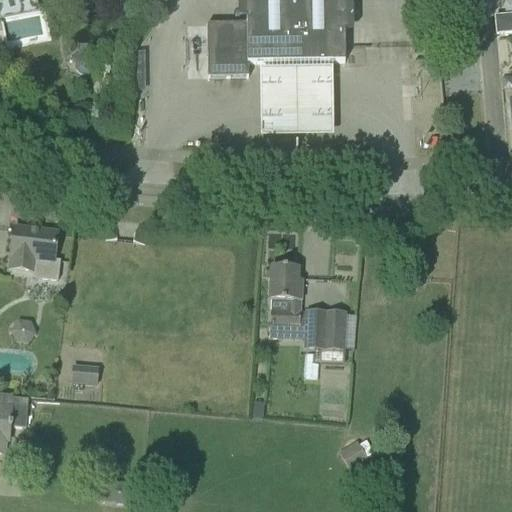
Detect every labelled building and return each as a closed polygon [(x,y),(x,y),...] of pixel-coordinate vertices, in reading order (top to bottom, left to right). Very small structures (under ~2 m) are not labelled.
[(206,28),(207,81),(248,81),(247,67),(258,67),(331,66),(344,66),(343,0),(245,0),(246,27),(206,28)] [(511,42),(511,19),(496,21),(497,43),(511,42)] [(501,73),(511,71),(511,44),(498,45),(501,73)] [(74,73),(79,78),(88,78),(93,73),(94,65),(89,59),(80,58),(74,64),(74,73)] [(331,66),(258,67),(259,137),(332,136),(331,66)] [(53,265),(56,237),(14,231),(9,273),(40,276),(39,283),(57,285),(59,266),(53,265)] [(300,316),(300,304),(301,283),(297,283),(298,271),(270,270),(269,303),(271,304),(270,342),(281,342),(282,331),(304,331),(303,353),(325,354),(344,354),(346,317),(326,316),(300,316)] [(98,375),(71,373),(70,388),(97,390),(98,375)] [(0,458),(6,459),(7,448),(10,447),(11,430),(24,431),(26,402),(0,399),(0,458)] [(251,420),(261,421),(263,406),(252,404),(251,420)] [(118,475),(119,421),(71,419),(70,473),(118,475)] [(339,454),(349,473),(367,464),(357,445),(339,454)] [(102,486),(101,506),(115,506),(115,509),(131,510),(132,487),(102,486)]
